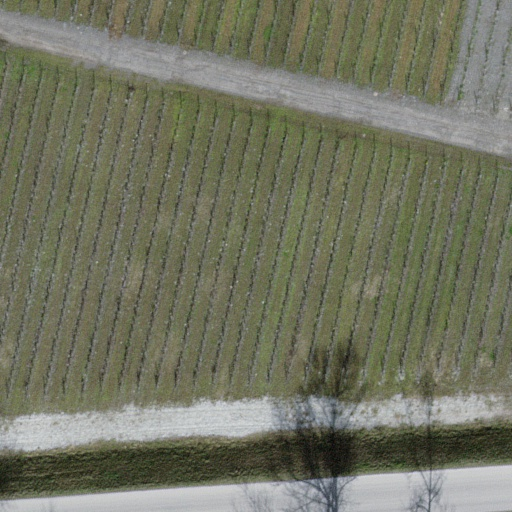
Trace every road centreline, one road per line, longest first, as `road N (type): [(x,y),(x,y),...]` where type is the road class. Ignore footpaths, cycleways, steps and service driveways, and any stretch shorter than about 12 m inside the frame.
road 1 (track): [(0,31),(511,140)]
road 2 (track): [(0,432),(511,399)]
road 3 (unclassified): [(511,485),(127,511)]
